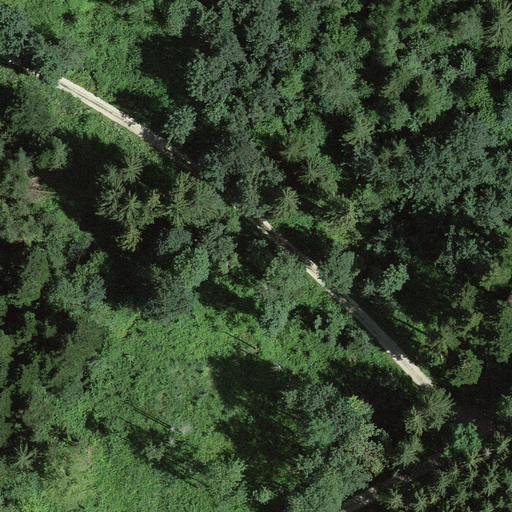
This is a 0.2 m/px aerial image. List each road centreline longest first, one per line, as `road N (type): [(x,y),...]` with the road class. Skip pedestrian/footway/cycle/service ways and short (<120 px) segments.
road 1 (track): [(483,436),(246,210),(0,49)]
road 2 (track): [(336,511),(511,422)]
